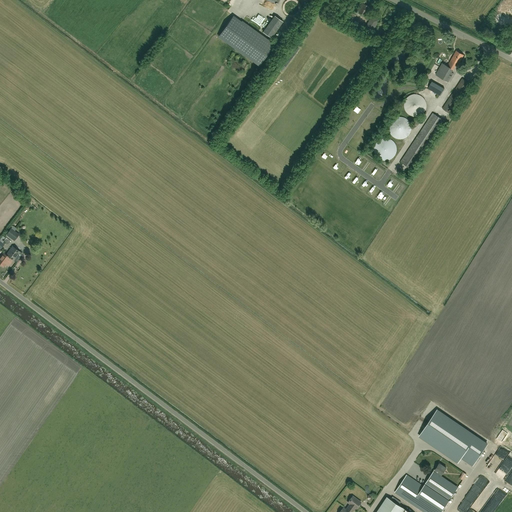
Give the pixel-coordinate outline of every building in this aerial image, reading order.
[(366,16),(370,7),(362,3),(358,12),(366,16)] [(351,22),(355,14),(348,10),(344,19),(351,22)] [(274,44),(233,15),(219,36),(259,65),(274,44)] [(271,38),(283,21),(275,15),(263,32),(271,38)] [(372,16),(366,26),(373,30),(379,20),(372,16)] [(459,64),(464,55),(456,50),(451,60),(448,66),(442,63),(436,74),(449,82),(454,73),(452,72),(453,69),(452,69),(456,63),(459,64)] [(450,113),(470,83),(463,78),(443,108),(450,113)] [(440,96),(445,88),(432,81),(428,88),(440,96)] [(405,100),(404,103),(404,106),(405,109),(406,112),(408,114),(411,115),(414,116),(417,116),(420,116),(422,114),(425,112),(426,109),(427,106),(427,103),(425,100),(424,97),(421,95),(418,94),(415,94),(412,94),(410,95),(407,97),(405,100)] [(413,170),(445,121),(433,112),(400,161),(413,170)] [(404,117),(401,117),(398,117),(395,118),(393,119),(391,122),(390,124),(389,127),(389,130),(390,133),(392,136),(395,138),(398,139),(401,139),(404,139),(406,137),(409,135),(410,133),(411,130),(411,127),(411,124),(409,121),(407,119),(404,117)] [(397,149),(396,146),(395,143),(393,141),(390,139),(387,138),(384,138),(381,139),(379,141),(377,143),(375,146),(375,149),(375,152),(376,155),(378,157),(380,159),(383,160),(386,160),(389,160),(391,159),(394,157),(396,155),(397,152),(397,149)] [(11,228),(6,235),(14,241),(19,234),(11,228)] [(13,246),(7,254),(11,257),(10,257),(14,260),(15,259),(17,261),(20,257),(18,255),(20,252),(13,246)] [(11,257),(7,254),(6,254),(3,252),(0,256),(0,264),(3,267),(10,257),(11,257)] [(487,444),(438,410),(420,436),(458,462),(461,457),(473,465),(487,444)] [(425,511),(440,511),(457,487),(440,476),(442,474),(446,468),(439,463),(424,486),(407,475),(395,492),(421,509),(425,511)] [(478,476),(474,483),(477,485),(482,478),(478,476)] [(351,511),(355,507),(356,508),(361,502),(353,495),(348,502),(350,503),(346,509),(343,507),(339,511),(351,511)] [(410,511),(387,496),(376,511),(410,511)]
